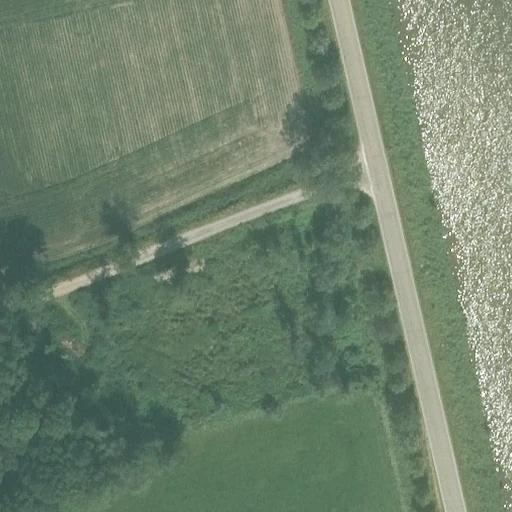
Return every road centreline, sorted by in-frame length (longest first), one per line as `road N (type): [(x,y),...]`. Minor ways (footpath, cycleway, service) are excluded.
road 1 (unclassified): [(456,511),(339,0)]
road 2 (track): [(377,164),(0,310)]
